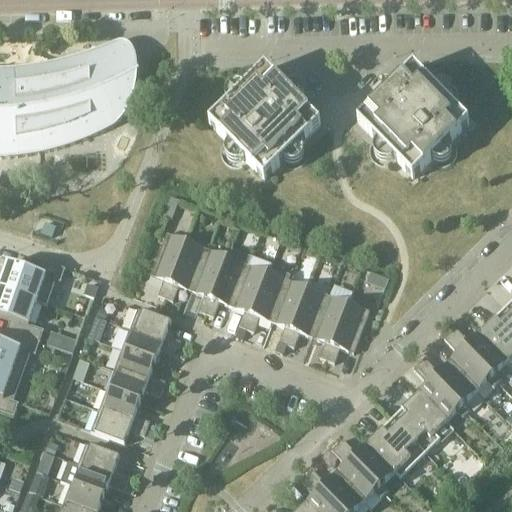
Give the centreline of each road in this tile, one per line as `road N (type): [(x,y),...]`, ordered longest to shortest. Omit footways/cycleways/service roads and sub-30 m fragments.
road 1 (residential): [(0,236),(79,264),(102,264),(122,245),(186,78),(188,0)]
road 2 (residential): [(144,511),(201,363),(212,355),(348,406)]
road 3 (residential): [(348,406),(511,243)]
road 4 (residential): [(0,3),(152,0)]
road 5 (residential): [(241,511),(348,406)]
